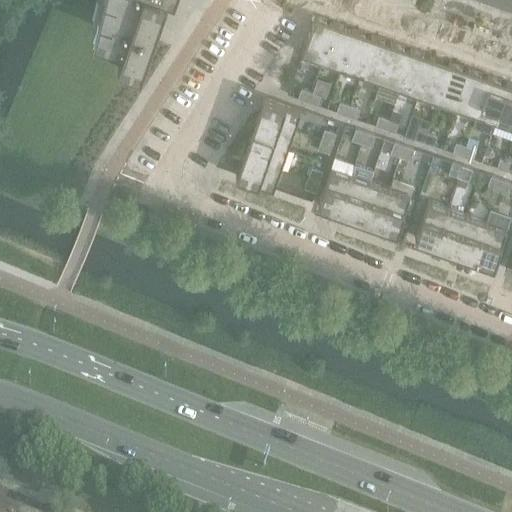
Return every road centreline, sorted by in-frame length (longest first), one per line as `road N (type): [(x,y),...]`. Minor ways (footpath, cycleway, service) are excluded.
road 1 (residential): [(511,332),(167,192),(162,176),(274,0)]
road 2 (primary): [(447,511),(0,333)]
road 3 (primary): [(0,394),(286,511)]
road 4 (residential): [(361,0),(511,52)]
